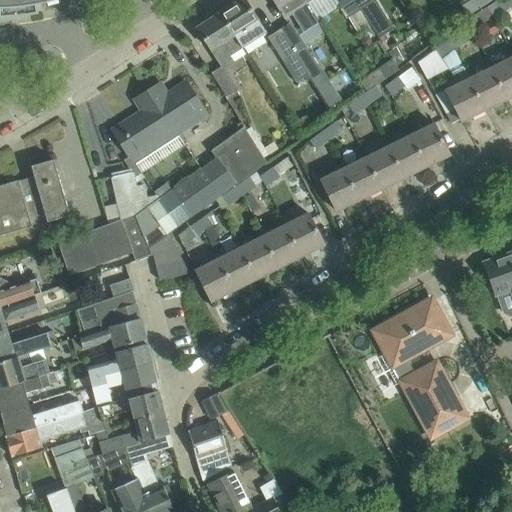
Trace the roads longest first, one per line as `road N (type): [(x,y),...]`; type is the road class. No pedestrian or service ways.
road 1 (residential): [(172,393),(511,147)]
road 2 (unknown): [(511,234),(360,307)]
road 3 (residential): [(172,393),(144,268)]
road 4 (residential): [(191,511),(195,494),(172,393)]
